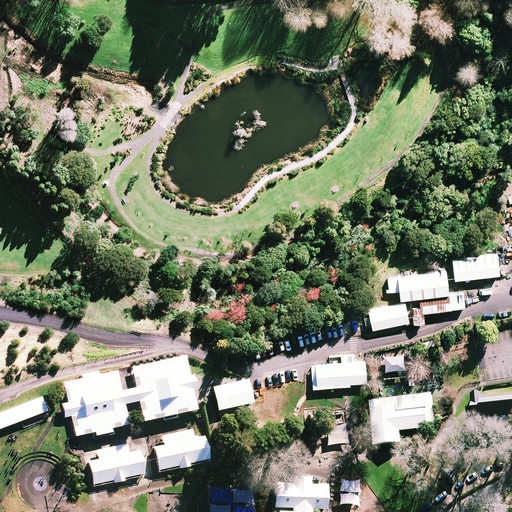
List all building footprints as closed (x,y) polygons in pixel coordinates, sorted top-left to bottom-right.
[(99,16),(81,16),(81,24),(99,24),(99,16)] [(179,109),(188,109),(188,108),(197,108),(198,102),(198,101),(190,100),(190,102),(179,101),(179,109)] [(442,260),(447,280),(494,269),(489,249),(442,260)] [(365,284),(367,302),(440,292),(438,274),(365,284)] [(363,307),(366,322),(402,316),(400,301),(363,307)] [(399,353),(392,353),(380,355),(383,378),(407,376),(405,356),(409,356),(408,351),(399,353)] [(179,355),(131,367),(143,417),(191,406),(179,355)] [(351,383),(368,381),(366,359),(316,364),(316,366),(311,367),(313,388),(351,385),(351,383)] [(436,367),(425,368),(418,368),(419,383),(441,381),(440,366),(436,367)] [(114,368),(60,382),(74,436),(128,422),(114,368)] [(245,375),(211,382),(216,406),(250,400),(245,375)] [(441,391),(372,400),(377,440),(446,432),(441,391)] [(483,393),(471,395),(474,420),(484,419),(484,422),(511,418),(511,397),(484,400),(483,393)] [(346,428),(346,419),(345,414),(326,416),(329,443),(348,442),(346,428)] [(198,429),(153,440),(160,470),(206,458),(198,429)] [(139,439),(83,455),(91,484),(147,468),(139,439)] [(291,482),(275,482),(275,506),(293,507),(292,511),(312,511),(313,508),(327,508),(328,483),(312,483),(312,476),(292,475),(291,482)] [(340,491),(358,492),(359,480),(341,479),(340,491)] [(358,492),(340,491),(339,502),(357,503),(358,492)]
